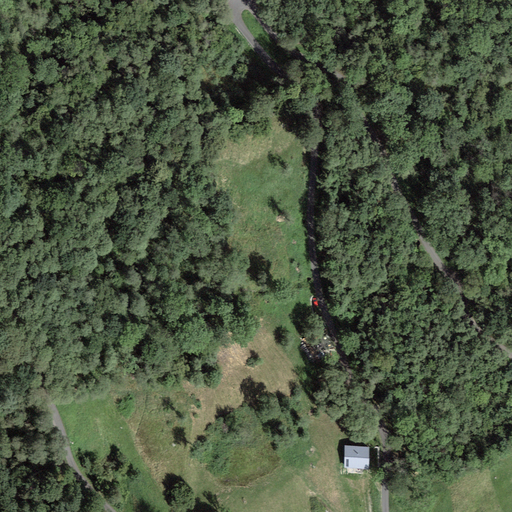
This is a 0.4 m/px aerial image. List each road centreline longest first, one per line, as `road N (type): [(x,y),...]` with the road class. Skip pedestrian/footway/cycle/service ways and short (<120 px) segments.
road 1 (unclassified): [(387,511),(383,432),(345,368),(317,288),(310,221),(316,106),(250,39),(235,19),(235,0)]
road 2 (unclassified): [(249,0),(288,48),(347,89),(469,321),(511,358)]
road 3 (unclassified): [(0,294),(75,468),(110,511)]
